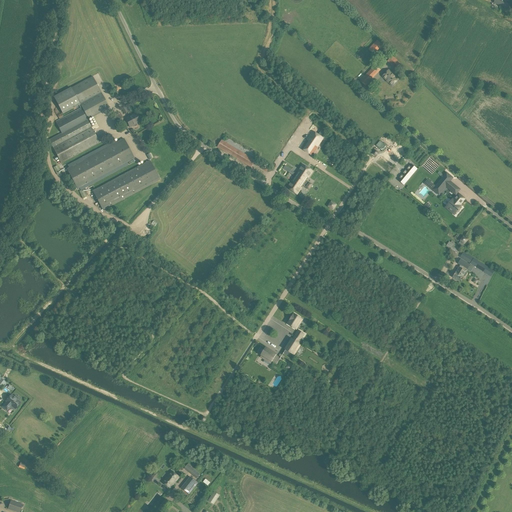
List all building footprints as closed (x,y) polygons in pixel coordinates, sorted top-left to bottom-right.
[(503,0),(495,0),(494,3),(508,9),(511,3),(503,0)] [(377,41),(368,50),(373,54),(381,45),(377,41)] [(392,56),(388,61),(397,70),(401,65),(392,56)] [(375,66),(360,82),(364,86),(380,70),(375,66)] [(389,71),(382,77),(392,86),(398,80),(389,71)] [(93,76),(55,96),(63,113),(80,104),(81,108),(56,121),(62,133),(88,119),(110,108),(102,92),(93,76)] [(119,113),(113,116),(117,126),(124,122),(119,113)] [(127,119),(126,120),(130,127),(133,125),(133,126),(134,127),(136,126),(136,125),(136,124),(140,121),(136,113),(126,118),(127,119)] [(88,119),(62,133),(49,139),(53,147),(92,127),(88,119)] [(88,148),(99,142),(92,127),(53,147),(61,162),(88,148)] [(313,132),(301,149),(311,155),(323,138),(313,132)] [(323,139),(331,144),(333,140),(326,135),(323,139)] [(123,138),(66,168),(77,188),(134,158),(123,138)] [(222,141),(218,147),(231,154),(229,157),(235,161),(237,158),(250,166),(254,160),(222,141)] [(150,161),(92,192),(101,209),(159,179),(150,161)] [(292,181),(287,188),(297,194),(301,188),(301,187),(307,178),(308,178),(312,171),(303,165),(298,172),(299,172),(293,182),(292,181)] [(398,184),(404,188),(415,172),(409,168),(398,184)] [(439,181),(436,186),(443,192),(447,187),(451,182),(453,179),(446,173),(439,181)] [(451,201),(446,208),(451,212),(451,214),(453,215),(455,215),(457,214),(459,214),(461,211),(461,209),(459,207),(466,199),(460,194),(453,203),(451,201)] [(449,241),(446,246),(457,252),(459,248),(449,241)] [(463,252),(460,257),(488,274),(491,269),(463,252)] [(460,266),(453,277),(459,282),(462,277),(463,278),(465,277),(467,274),(466,273),(465,272),(470,265),(461,259),(458,264),(460,266)] [(290,320),(288,324),(296,330),(300,323),(299,322),(301,319),(294,314),(294,315),(293,315),(290,320)] [(298,343),(301,339),(296,335),(293,340),(292,339),(285,349),(286,350),(284,353),(287,355),(289,352),(292,354),(294,350),(296,351),(300,345),(298,343)] [(262,348),(259,352),(262,354),(261,357),(271,363),(272,361),(277,364),(280,359),(276,356),(276,355),(266,348),(265,350),(262,348)] [(15,396),(14,397),(11,395),(6,401),(7,402),(2,407),(7,411),(11,406),(15,409),(20,402),(17,400),(18,399),(18,398),(16,396),(15,396)] [(4,413),(3,414),(0,412),(0,422),(5,426),(10,417),(4,413)] [(34,424),(36,418),(24,415),(23,421),(34,424)] [(188,464),(185,468),(197,478),(200,474),(188,464)] [(172,471),(163,482),(170,488),(179,477),(172,471)] [(191,478),(182,489),(189,494),(198,483),(191,478)] [(10,500),(7,509),(17,511),(19,511),(22,504),(10,500)]
